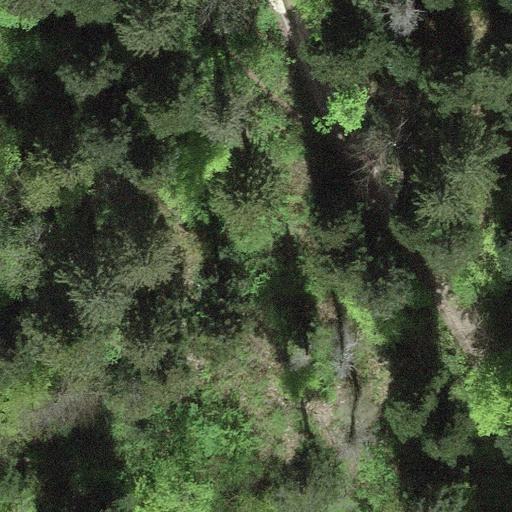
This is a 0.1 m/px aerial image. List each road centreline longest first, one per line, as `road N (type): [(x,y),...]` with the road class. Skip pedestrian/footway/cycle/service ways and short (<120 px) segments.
road 1 (track): [(511,400),(359,160)]
road 2 (track): [(359,160),(285,0)]
